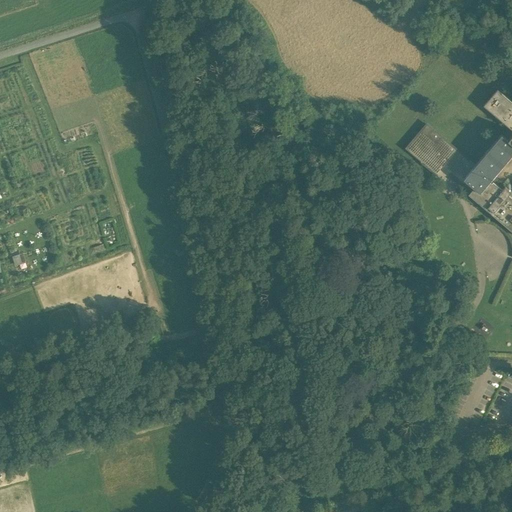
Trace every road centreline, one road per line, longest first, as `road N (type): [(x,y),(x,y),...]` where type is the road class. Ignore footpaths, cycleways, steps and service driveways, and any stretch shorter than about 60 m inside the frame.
road 1 (unclassified): [(200,511),(223,458),(226,406),(135,12)]
road 2 (unclassified): [(0,55),(135,12)]
